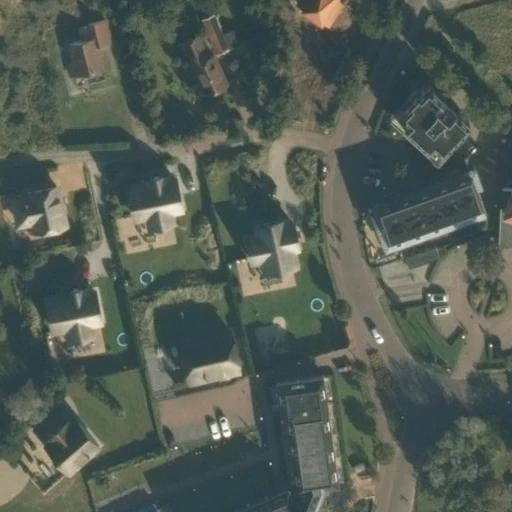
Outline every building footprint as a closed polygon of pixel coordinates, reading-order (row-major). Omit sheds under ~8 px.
[(337,0),(302,0),(300,4),(324,20),(337,0)] [(222,33),(220,28),(213,13),(200,19),(216,54),(239,44),(233,28),(222,33)] [(87,23),(89,33),(91,38),(69,44),(74,63),(67,65),(70,76),(102,67),(96,45),(112,40),(106,17),(87,23)] [(226,89),(224,85),(226,84),(213,55),(207,57),(197,35),(183,41),(206,93),(208,92),(209,96),(213,99),(218,99),(222,97),(225,94),(226,89)] [(261,70),(272,66),(263,45),(251,50),(257,64),(258,64),(261,70)] [(432,58),(426,52),(420,58),(427,63),(432,58)] [(469,122),(427,83),(418,92),(416,90),(407,99),(409,101),(400,111),(409,119),(403,125),(411,133),(409,135),(417,143),(420,141),(428,149),(434,143),(442,151),(469,122)] [(511,138),(501,171),(511,175),(511,187),(502,187),(500,235),(511,235),(511,138)] [(180,207),(173,178),(166,180),(164,173),(142,179),(144,185),(126,190),(133,218),(146,215),(149,227),(171,222),(168,210),(180,207)] [(373,214),(382,239),(386,237),(388,242),(484,207),(472,173),(376,208),(377,212),(373,214)] [(64,225),(56,186),(28,192),(29,197),(14,200),(19,224),(34,221),(36,231),(64,225)] [(485,217),(476,220),(480,229),(489,226),(485,217)] [(266,272),(295,266),(292,249),(298,247),(294,225),(287,227),(286,219),(257,225),(259,237),(247,240),(252,262),(264,259),(266,272)] [(49,307),(55,336),(72,332),(74,339),(96,334),(95,327),(102,326),(95,297),(84,299),(81,288),(59,292),(61,304),(49,307)] [(229,331),(180,342),(190,382),(239,370),(229,331)] [(286,493),(241,511),(318,511),(321,509),(323,505),(326,498),(327,493),(327,489),(327,485),(337,484),(337,482),(326,404),(322,375),(276,381),(280,412),(285,412),(295,481),(290,482),(291,490),(286,493)] [(61,406),(34,429),(48,444),(45,446),(68,472),(98,445),(75,419),(74,421),(61,406)] [(211,419),(180,426),(184,444),(215,437),(211,419)]
